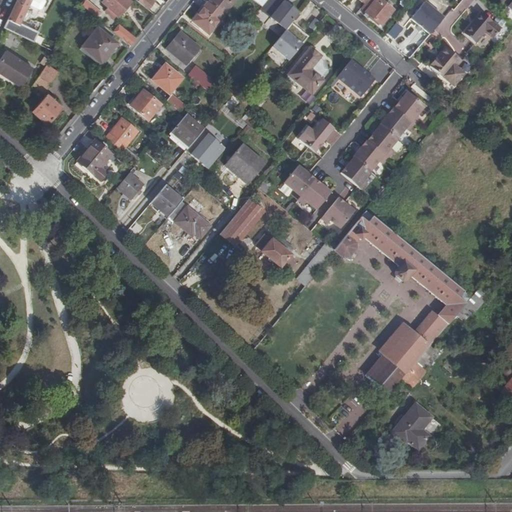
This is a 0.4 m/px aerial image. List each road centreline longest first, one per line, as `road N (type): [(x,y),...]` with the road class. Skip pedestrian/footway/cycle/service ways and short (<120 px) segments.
road 1 (residential): [(42,172),(352,475),(500,474)]
road 2 (residential): [(42,172),(183,0)]
road 3 (residential): [(405,66),(332,159),(343,183)]
